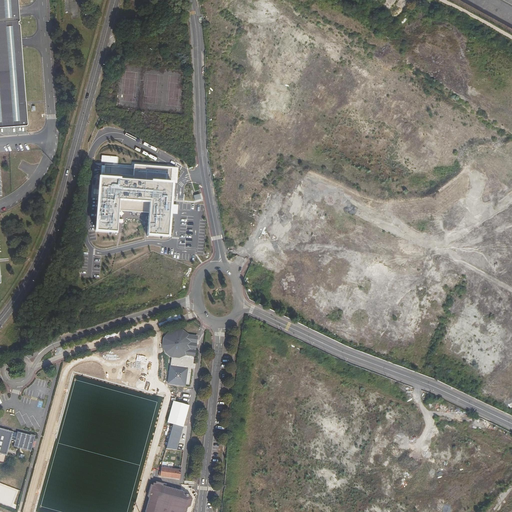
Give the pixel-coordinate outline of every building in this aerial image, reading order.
[(25,121),(26,120),(16,0),(0,0),(0,125),(23,124),(25,123),(25,121)] [(101,176),(96,176),(91,230),(113,232),(115,210),(145,213),(143,235),(166,237),(172,168),(133,164),(132,168),(102,166),(101,176)] [(165,353),(171,357),(167,384),(186,387),(186,385),(189,386),(191,370),(195,371),(196,365),(193,364),(194,357),(195,350),(194,350),(195,343),(196,344),(197,337),(188,336),(182,331),(175,330),(168,333),(164,339),(163,346),(165,353)] [(0,428),(0,453),(6,456),(11,439),(15,440),(13,447),(31,451),(35,436),(17,431),(16,433),(15,437),(12,436),(13,432),(10,431),(0,428)] [(160,475),(179,477),(180,468),(160,466),(160,475)] [(191,511),(194,502),(193,502),(193,500),(192,499),(189,498),(190,496),(189,496),(190,491),(191,489),(188,488),(189,485),(185,484),(181,483),(179,489),(163,485),(163,483),(156,481),(155,483),(153,482),(152,484),(150,484),(147,495),(148,497),(144,511),(191,511)]
